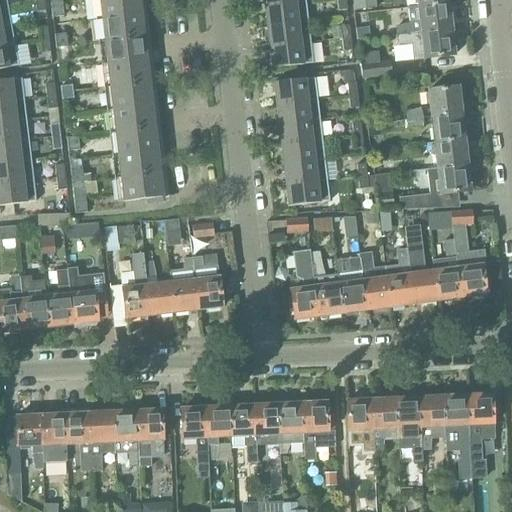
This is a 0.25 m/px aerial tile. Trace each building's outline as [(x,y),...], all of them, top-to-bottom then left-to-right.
[(45,11),(43,0),(34,0),(36,12),(45,11)] [(58,0),(50,1),(52,18),(63,16),(61,0),(58,0)] [(98,0),(100,16),(140,12),(138,0),(98,0)] [(336,0),(337,11),(346,10),(344,0),(336,0)] [(350,0),(352,10),(375,7),(374,0),(350,0)] [(265,28),(307,23),(304,2),(263,7),(265,28)] [(395,36),(452,30),(448,3),(418,6),(407,8),(409,23),(394,27),(395,36)] [(6,4),(0,5),(0,26),(10,25),(6,4)] [(103,38),(143,34),(140,12),(100,16),(103,38)] [(268,48),(309,43),(307,23),(265,28),(268,48)] [(0,26),(0,47),(14,45),(10,25),(0,26)] [(341,39),(350,38),(348,25),(340,26),(341,39)] [(37,28),(39,41),(48,40),(46,27),(37,28)] [(368,27),(355,28),(357,39),(369,37),(368,27)] [(412,61),(424,59),(454,56),(452,30),(395,36),(396,45),(411,45),(412,61)] [(63,34),(54,35),(56,48),(63,47),(67,47),(65,34),(63,34)] [(106,62),(145,58),(143,34),(103,38),(106,62)] [(342,52),(351,51),(350,38),(341,39),(342,52)] [(41,53),(49,52),(48,40),(39,41),(41,53)] [(271,69),(302,65),(312,64),(309,43),(268,48),(271,69)] [(0,69),(18,66),(14,45),(0,47),(0,69)] [(148,80),(148,79),(145,58),(106,62),(109,85),(148,80)] [(365,78),(390,75),(388,61),(363,64),(365,78)] [(0,81),(0,103),(23,101),(20,79),(0,81)] [(111,108),(151,104),(149,85),(154,84),(153,79),(148,79),(148,80),(109,85),(111,108)] [(315,99),(313,79),(303,80),(272,84),(275,104),(315,99)] [(347,96),(356,95),(355,83),(346,84),(347,96)] [(45,85),(46,97),(55,96),(53,84),(45,85)] [(63,86),(60,87),(62,100),(63,100),(73,99),(72,85),(63,86)] [(458,88),(428,91),(431,118),(461,115),(458,88)] [(349,109),(357,108),(356,95),(347,96),(349,109)] [(48,110),(56,109),(55,96),(46,97),(48,110)] [(277,125),(318,120),(315,99),(275,104),(277,125)] [(0,103),(0,123),(25,121),(23,101),(0,103)] [(114,130),(154,126),(151,104),(111,108),(114,130)] [(405,120),(422,119),(420,109),(404,112),(405,120)] [(461,115),(431,118),(434,143),(464,140),(461,115)] [(422,129),(422,119),(405,120),(405,128),(422,129)] [(280,146),(321,140),(318,120),(277,125),(280,146)] [(0,123),(0,144),(28,141),(25,121),(0,123)] [(58,124),(49,125),(51,138),(60,137),(58,124)] [(352,137),(361,136),(360,124),(351,125),(352,137)] [(117,153),(156,149),(154,126),(114,130),(117,153)] [(353,150),(362,149),(361,136),(352,137),(353,150)] [(60,137),(51,138),(52,150),(61,149),(60,137)] [(78,137),(66,138),(68,152),(79,150),(78,137)] [(283,166),(323,162),(321,140),(280,146),(283,166)] [(464,140),(434,143),(436,159),(438,171),(467,167),(464,140)] [(28,141),(0,144),(0,164),(30,161),(28,141)] [(119,176),(159,172),(156,149),(117,153),(119,176)] [(0,164),(0,185),(33,181),(30,161),(0,164)] [(285,186),(326,180),(323,162),(283,166),(285,186)] [(357,178),(366,177),(364,164),(356,165),(357,178)] [(63,165),(55,166),(56,178),(63,177),(65,177),(63,165)] [(81,167),(70,168),(72,185),(83,183),(81,167)] [(415,196),(399,198),(401,210),(439,209),(437,197),(470,194),(467,167),(438,171),(427,172),(430,195),(415,196)] [(122,202),(162,197),(159,172),(119,176),(122,202)] [(63,177),(56,178),(58,191),(63,190),(66,190),(65,177),(63,177)] [(358,191),(367,190),(366,177),(357,178),(358,191)] [(288,208),(319,204),(319,203),(329,202),(326,180),(285,186),(288,208)] [(0,206),(36,202),(33,181),(0,185),(0,206)] [(83,183),(72,185),(75,214),(87,213),(83,183)] [(378,209),(393,207),(391,194),(377,195),(378,209)] [(365,226),(377,225),(376,212),(364,213),(365,226)] [(384,213),(379,214),(380,224),(380,232),(391,232),(390,213),(384,213)] [(428,231),(440,230),(438,213),(427,214),(428,231)] [(472,214),(452,214),(452,220),(452,225),(454,241),(461,299),(486,296),(482,267),(485,267),(483,252),(468,254),(464,226),(472,226),(472,214)] [(314,234),(332,232),(330,218),(312,220),(314,234)] [(163,236),(177,235),(176,219),(161,220),(163,236)] [(287,234),(306,233),(306,221),(286,222),(287,234)] [(95,225),(86,226),(88,239),(97,238),(98,238),(96,225),(95,225)] [(104,252),(116,250),(113,225),(101,226),(104,252)] [(192,240),(212,238),(211,225),(191,227),(192,240)] [(0,240),(15,239),(14,227),(0,228),(0,240)] [(413,227),(402,228),(405,251),(405,254),(412,306),(436,302),(431,263),(424,264),(420,238),(414,239),(413,227)] [(42,256),(56,254),(54,236),(40,237),(42,256)] [(446,262),(431,263),(436,302),(461,299),(454,241),(443,242),(446,262)] [(398,268),(384,270),(389,309),(412,306),(405,254),(405,251),(396,253),(398,268)] [(303,290),(289,292),(293,322),(317,319),(309,254),(309,253),(293,255),(295,278),(299,281),(301,281),(303,290)] [(317,253),(309,254),(317,319),(342,315),(337,278),(324,280),(317,253)] [(370,254),(357,256),(357,259),(364,312),(389,309),(384,270),(372,271),(370,254)] [(214,256),(190,259),(195,311),(220,308),(215,266),(214,256)] [(168,272),(167,272),(169,284),(172,314),(195,311),(190,259),(183,259),(183,270),(180,270),(168,272)] [(349,275),(337,276),(337,278),(342,315),(364,312),(357,259),(347,261),(349,275)] [(152,262),(141,263),(148,317),(172,314),(169,284),(157,286),(156,277),(152,262)] [(133,288),(121,290),(124,320),(148,317),(141,263),(135,264),(135,280),(136,288),(133,288)] [(76,269),(67,270),(67,272),(73,325),(83,324),(85,327),(93,327),(95,323),(96,323),(95,314),(107,313),(103,274),(78,278),(76,269)] [(60,296),(46,298),(50,328),(63,327),(73,325),(67,272),(63,272),(58,273),(59,287),(60,296)] [(32,275),(19,277),(25,330),(36,329),(36,332),(49,331),(48,328),(50,328),(46,298),(34,299),(33,291),(32,275)] [(11,289),(0,289),(0,319),(2,332),(25,330),(19,277),(10,278),(11,289)] [(443,398),(441,398),(442,440),(455,440),(456,464),(456,477),(468,476),(465,397),(455,397),(453,394),(445,395),(443,398)] [(396,400),(392,400),(394,441),(396,441),(397,450),(397,451),(410,450),(410,463),(421,462),(420,452),(420,449),(418,399),(407,400),(405,396),(398,397),(397,397),(396,400)] [(489,396),(465,397),(468,476),(468,480),(483,479),(482,462),(478,462),(478,451),(478,440),(491,440),(489,396)] [(380,401),(368,402),(371,457),(380,456),(382,441),(394,441),(392,400),(391,401),(389,397),(381,397),(380,401)] [(441,398),(418,399),(420,449),(420,452),(428,451),(429,441),(442,440),(441,398)] [(289,406),(288,402),(278,403),(277,406),(275,406),(277,446),(278,456),(284,456),(288,445),(301,444),(300,405),(289,406)] [(368,402),(345,403),(346,432),(359,432),(360,457),(371,457),(368,402)] [(273,407),(272,403),(262,404),(262,407),(252,408),(254,447),(277,446),(275,406),(273,407)] [(324,416),(324,404),(300,405),(301,444),(302,462),(312,461),(312,450),(332,449),(332,434),(331,416),(324,416)] [(255,464),(254,447),(252,408),(228,409),(229,438),(230,448),(244,447),(245,465),(255,464)] [(206,466),(213,465),(215,447),(214,439),(229,438),(228,409),(203,410),(206,466)] [(206,466),(203,410),(179,411),(180,440),(193,440),(194,466),(206,466)] [(138,469),(149,469),(148,458),(161,458),(160,442),(159,412),(135,413),(138,469)] [(138,469),(135,413),(111,414),(114,455),(114,456),(128,456),(128,469),(138,469)] [(90,473),(101,473),(99,456),(114,455),(111,414),(87,415),(90,473)] [(90,473),(87,415),(62,416),(63,445),(78,445),(79,474),(90,473)] [(42,473),(50,472),(53,455),(52,446),(63,445),(62,416),(39,417),(42,473)] [(42,473),(39,417),(16,418),(17,447),(31,447),(32,457),(34,473),(42,473)] [(22,502),(21,472),(8,473),(8,495),(22,502)] [(77,511),(89,511),(89,500),(77,500),(77,511)] [(129,511),(129,502),(118,503),(118,511),(129,511)]
